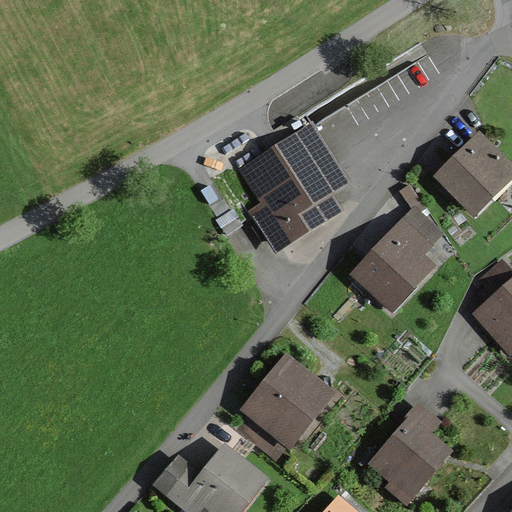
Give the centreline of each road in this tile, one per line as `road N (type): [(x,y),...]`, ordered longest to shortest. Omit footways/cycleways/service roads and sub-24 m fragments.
road 1 (residential): [(511,25),(394,191),(113,511)]
road 2 (unclassified): [(0,235),(172,144),(412,0)]
